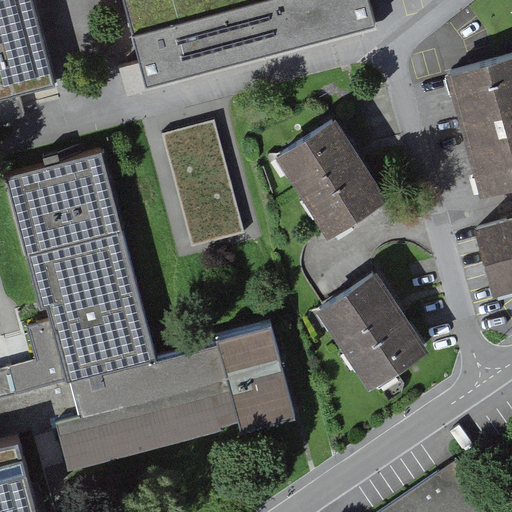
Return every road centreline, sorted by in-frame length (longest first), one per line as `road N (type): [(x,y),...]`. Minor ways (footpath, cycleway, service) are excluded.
road 1 (residential): [(484,381),(390,42)]
road 2 (residential): [(295,511),(484,381)]
